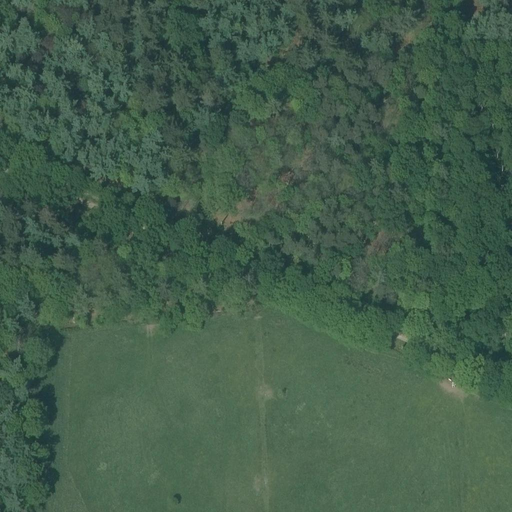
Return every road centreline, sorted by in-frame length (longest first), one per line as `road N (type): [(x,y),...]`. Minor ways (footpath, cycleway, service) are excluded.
road 1 (track): [(202,247),(235,242),(341,199),(374,159),(410,74),(425,59),(511,51)]
road 2 (track): [(202,247),(511,383)]
road 3 (track): [(0,164),(202,247)]
